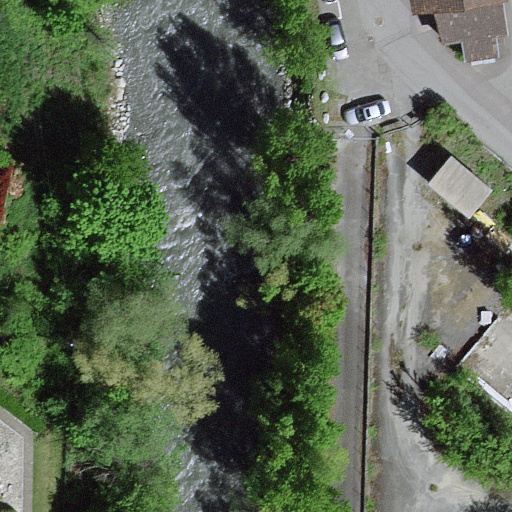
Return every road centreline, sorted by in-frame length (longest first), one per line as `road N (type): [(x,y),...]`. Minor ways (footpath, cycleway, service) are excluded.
road 1 (residential): [(354,0),(338,511)]
road 2 (residential): [(370,0),(511,109)]
